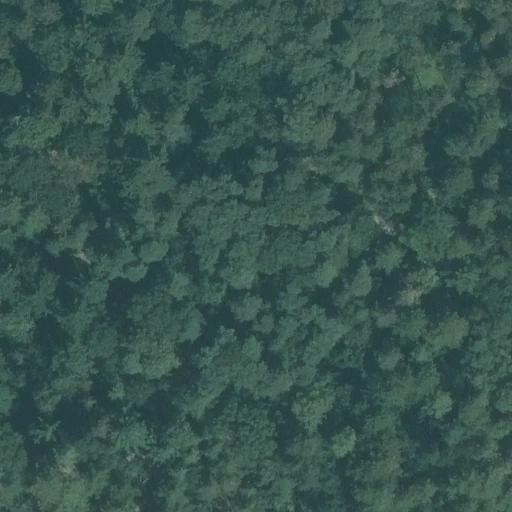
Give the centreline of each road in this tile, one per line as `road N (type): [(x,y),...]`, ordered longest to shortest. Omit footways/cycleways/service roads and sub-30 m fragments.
road 1 (track): [(231,100),(112,0)]
road 2 (track): [(511,340),(403,248)]
